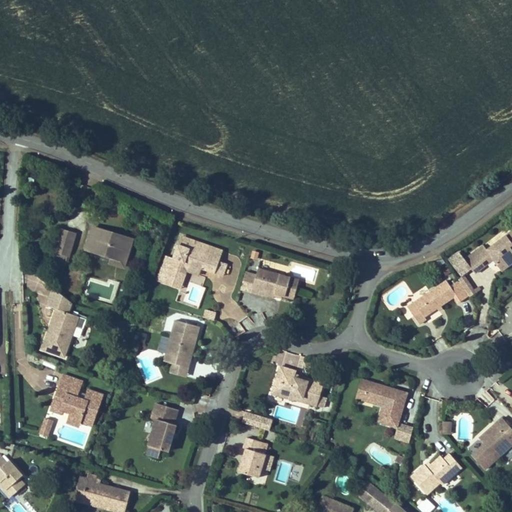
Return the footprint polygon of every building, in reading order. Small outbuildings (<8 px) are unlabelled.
[(120,259),(127,238),(113,233),(112,236),(108,235),(109,232),(93,227),(86,249),(112,257),(120,259)] [(69,255),(75,234),(62,230),(59,239),(56,251),(56,252),(54,260),(66,264),(68,255),(69,255)] [(485,259),(489,256),(492,257),(494,260),(500,267),(511,258),(511,256),(511,254),(511,230),(487,250),(484,245),(465,260),(471,268),(476,274),(489,264),(485,259)] [(189,249),(192,240),(182,236),(178,245),(189,249)] [(124,267),(133,239),(127,238),(120,259),(112,257),(110,263),(124,267)] [(219,261),(223,251),(192,240),(189,249),(178,245),(174,258),(164,255),(155,280),(176,287),(185,263),(201,268),(215,273),(219,261)] [(459,252),(449,259),(462,276),(471,268),(465,260),(459,252)] [(502,271),(511,263),(511,254),(511,256),(511,258),(500,267),(502,271)] [(494,260),(492,257),(489,256),(485,259),(489,264),(494,260)] [(223,276),(227,264),(219,261),(215,273),(223,276)] [(199,275),(201,268),(185,263),(176,287),(181,289),(187,271),(199,275)] [(257,275),(259,268),(247,265),(240,289),(252,292),(257,275)] [(294,299),(300,280),(268,271),(266,278),(257,275),(252,292),(262,295),(264,290),(275,293),(294,299)] [(469,296),(470,297),(476,293),(474,290),(465,276),(458,280),(459,281),(469,296)] [(425,316),(455,296),(459,303),(469,296),(459,281),(451,286),(447,280),(408,307),(420,324),(427,319),(425,316)] [(76,326),(79,316),(69,313),(72,303),(53,288),(47,305),(57,309),(52,322),(56,323),(54,329),(50,327),(43,349),(65,357),(76,326)] [(274,298),(275,293),(264,290),(262,295),(274,298)] [(23,304),(14,304),(14,342),(24,341),(23,304)] [(238,321),(246,315),(240,307),(232,314),(238,321)] [(249,315),(240,321),(249,332),(266,319),(261,312),(252,318),(249,315)] [(83,329),(87,319),(79,316),(76,326),(83,329)] [(188,359),(193,341),(196,342),(200,326),(176,320),(167,354),(175,356),(173,363),(189,368),(191,359),(188,359)] [(137,332),(136,341),(146,342),(147,333),(137,332)] [(282,364),(298,370),(303,357),(287,351),(282,364)] [(173,363),(175,356),(167,354),(165,361),(173,363)] [(186,376),(189,368),(173,363),(171,372),(186,376)] [(321,396),(325,383),(309,378),(308,381),(295,377),(296,375),(297,371),(281,366),(272,394),(294,400),(295,397),(297,396),(303,398),(302,401),(324,408),(327,397),(321,396)] [(93,426),(103,395),(89,390),(87,395),(79,392),(83,381),(64,375),(59,387),(61,390),(59,396),(56,397),(51,410),(62,414),(63,410),(71,413),(70,417),(80,421),(93,426)] [(364,395),(368,381),(362,379),(357,398),(373,403),(375,398),(364,395)] [(398,427),(408,393),(368,381),(364,395),(375,398),(385,401),(379,422),(398,427)] [(169,451),(176,425),(174,424),(178,409),(157,403),(152,418),(157,419),(149,445),(161,449),(169,451)] [(250,425),(254,414),(247,412),(244,423),(250,425)] [(260,428),(263,417),(254,414),(250,425),(260,428)] [(79,426),(80,421),(70,417),(68,422),(79,426)] [(485,469),(511,444),(511,427),(503,417),(485,433),(490,439),(485,444),(472,455),(485,469)] [(49,431),(53,420),(46,418),(42,428),(49,431)] [(410,443),(414,428),(403,425),(401,432),(398,431),(396,439),(410,443)] [(490,439),(485,433),(480,438),(485,444),(490,439)] [(262,468),(266,454),(265,453),(259,452),(262,441),(247,437),(244,448),(246,448),(244,457),(246,458),(245,462),(243,461),(240,472),(259,477),(262,468)] [(265,453),(268,443),(262,441),(259,452),(265,453)] [(159,457),(161,449),(149,445),(147,453),(159,457)] [(442,484),(462,467),(447,450),(441,456),(439,453),(429,461),(432,465),(429,468),(426,464),(412,477),(427,494),(440,482),(442,484)] [(269,470),(274,456),(266,454),(262,468),(269,470)] [(403,465),(405,457),(399,454),(396,461),(403,465)] [(20,478),(23,475),(9,460),(7,462),(5,463),(0,458),(0,457),(0,485),(10,497),(25,484),(20,478)] [(118,511),(125,511),(131,492),(100,484),(95,483),(96,479),(96,476),(88,474),(87,479),(80,477),(77,488),(79,488),(76,500),(118,511)] [(363,499),(373,486),(368,481),(358,494),(363,499)] [(380,511),(388,511),(396,503),(373,486),(363,499),(380,511)] [(352,511),(354,508),(324,496),(317,511),(318,511),(352,511)] [(417,506),(422,511),(430,511),(436,507),(427,497),(417,506)] [(405,511),(396,503),(388,511),(405,511)]
